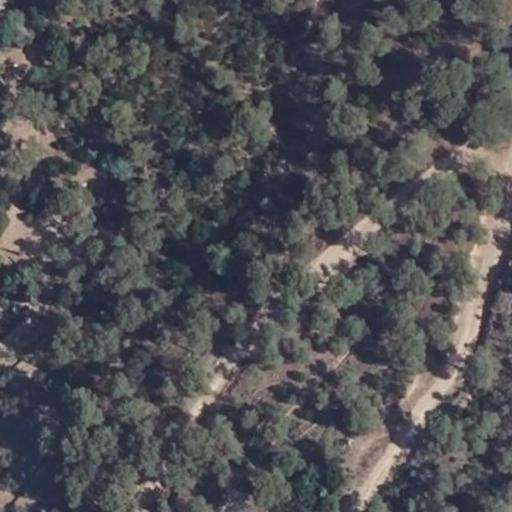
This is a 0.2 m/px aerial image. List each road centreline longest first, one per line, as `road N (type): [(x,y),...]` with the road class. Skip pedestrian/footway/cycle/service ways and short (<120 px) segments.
road 1 (track): [(144,511),(251,327),(402,198),(478,155),(511,146)]
road 2 (track): [(511,176),(436,380),(355,511)]
